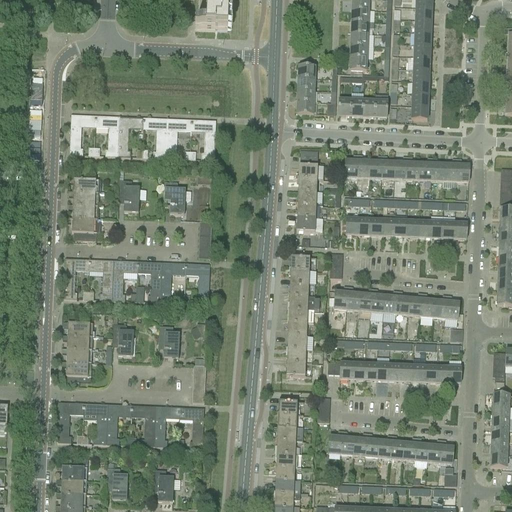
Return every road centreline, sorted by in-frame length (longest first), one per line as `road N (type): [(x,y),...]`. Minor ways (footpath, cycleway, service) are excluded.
road 1 (secondary): [(241,511),(273,136)]
road 2 (unclassified): [(481,143),(273,136)]
road 3 (tertiary): [(274,59),(106,49)]
road 4 (residential): [(112,398),(184,400),(182,375),(115,371)]
road 5 (tertiary): [(106,49),(77,48),(61,60),(54,174)]
road 6 (unclassified): [(476,292),(481,143)]
road 7 (tertiary): [(51,252),(44,394)]
road 8 (unclassified): [(471,432),(334,419)]
road 9 (residential): [(112,255),(113,226),(188,231),(188,258)]
road 10 (unknown): [(444,0),(439,131)]
road 11 (unclassified): [(476,292),(346,276)]
road 12 (residential): [(481,143),(485,20)]
